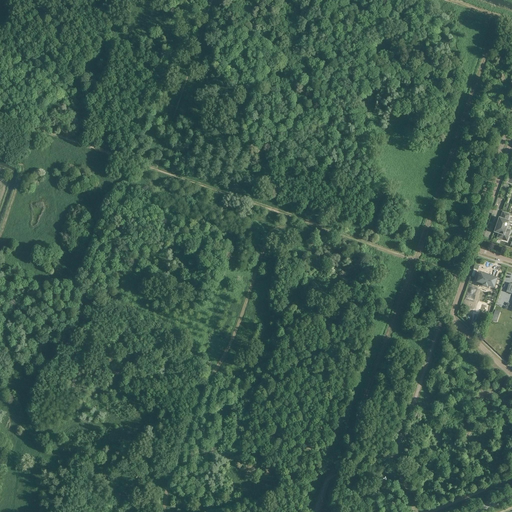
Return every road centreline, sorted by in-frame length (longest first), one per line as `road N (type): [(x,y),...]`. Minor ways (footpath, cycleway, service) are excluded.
road 1 (track): [(190,424),(242,315),(270,231),(312,223)]
road 2 (residential): [(474,247),(452,318),(511,375)]
